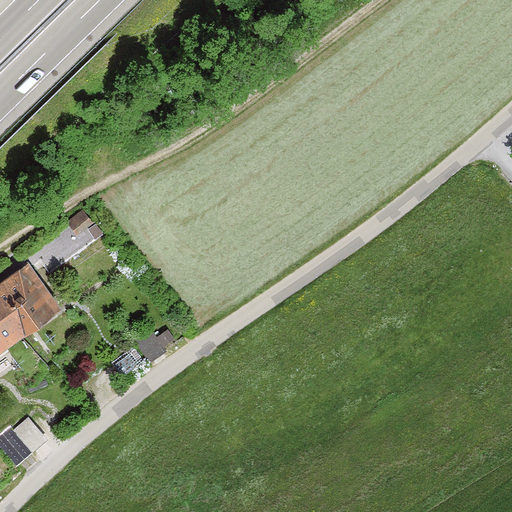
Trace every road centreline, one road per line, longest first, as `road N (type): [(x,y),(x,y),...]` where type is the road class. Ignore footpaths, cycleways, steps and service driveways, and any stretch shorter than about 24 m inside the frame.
road 1 (track): [(379,0),(186,145),(70,202),(0,251)]
road 2 (unclassified): [(203,340),(511,105)]
road 3 (residential): [(0,511),(203,340)]
road 4 (motorway): [(0,98),(100,0)]
